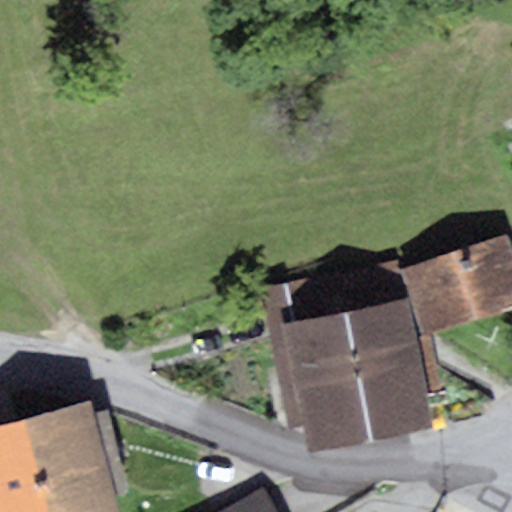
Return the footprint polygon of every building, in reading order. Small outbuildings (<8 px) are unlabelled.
[(511,258),(505,236),(400,270),(422,337),(511,307),(511,258)] [(336,275),(370,442),(430,430),(397,263),(336,275)] [(370,442),(336,275),(256,291),(285,431),(301,428),(306,454),(370,442)] [(88,402),(0,425),(0,511),(118,511),(113,495),(92,415),(88,402)] [(107,411),(92,415),(113,495),(129,491),(107,411)] [(276,511),(263,488),(219,511),(276,511)]
